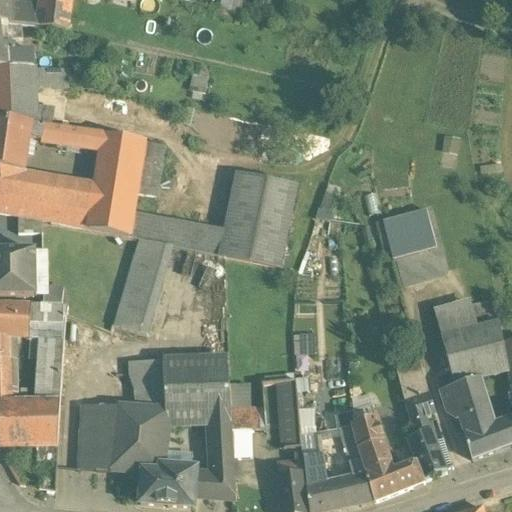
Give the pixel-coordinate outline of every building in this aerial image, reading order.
[(12,0),(0,0),(0,25),(36,29),(38,15),(38,11),(12,10),(12,0)] [(46,0),(45,11),(69,15),(71,0),(46,0)] [(69,15),(45,11),(45,15),(43,30),(67,33),(69,15)] [(45,15),(38,15),(36,29),(43,30),(45,15)] [(0,31),(0,70),(15,70),(14,53),(14,46),(0,47),(0,31)] [(45,71),(44,53),(14,53),(15,70),(15,71),(37,71),(45,71)] [(15,71),(15,70),(0,70),(0,104),(37,110),(37,71),(15,71)] [(72,73),(48,72),(47,90),(71,91),(72,73)] [(37,110),(0,104),(0,122),(31,127),(37,128),(37,110)] [(31,127),(0,122),(0,169),(24,173),(29,142),(31,127)] [(37,128),(31,127),(29,142),(101,155),(104,139),(37,128)] [(101,155),(95,191),(95,192),(89,234),(129,241),(133,216),(136,197),(144,145),(104,139),(101,155)] [(164,148),(144,145),(136,197),(156,200),(164,148)] [(24,173),(0,169),(0,216),(18,220),(42,224),(55,227),(89,234),(95,192),(23,177),(24,173)] [(226,235),(221,260),(224,260),(225,257),(280,269),(296,191),(237,179),(226,235)] [(322,221),(337,221),(338,195),(323,194),(322,221)] [(424,213),(383,224),(394,262),(428,253),(425,238),(429,237),(424,213)] [(226,235),(133,216),(129,241),(221,260),(226,235)] [(42,224),(18,220),(18,237),(42,237),(42,224)] [(36,254),(0,254),(0,298),(36,299),(36,254)] [(135,254),(114,327),(140,335),(161,262),(135,254)] [(64,292),(45,291),(44,306),(62,308),(64,292)] [(469,303),(433,313),(442,340),(476,331),(471,311),(472,310),(469,303)] [(28,307),(0,305),(0,339),(9,340),(26,341),(28,307)] [(472,310),(471,311),(476,331),(500,325),(496,305),(472,310)] [(62,308),(44,306),(44,307),(28,307),(26,341),(36,341),(64,342),(66,317),(67,318),(68,309),(62,308)] [(476,331),(442,340),(455,389),(472,383),(510,375),(505,353),(500,325),(476,331)] [(9,340),(0,339),(0,355),(5,355),(10,360),(9,340)] [(64,342),(36,341),(34,375),(39,376),(37,405),(60,405),(64,342)] [(5,355),(0,355),(0,406),(11,406),(10,360),(5,355)] [(232,413),(228,363),(163,363),(164,366),(165,390),(168,427),(210,427),(232,426),(232,413)] [(133,390),(165,390),(164,366),(129,368),(129,380),(133,390)] [(417,378),(409,380),(411,387),(419,385),(417,378)] [(455,389),(440,394),(447,415),(457,423),(459,422),(481,412),(479,406),(472,383),(455,389)] [(411,387),(401,389),(405,405),(422,399),(419,385),(411,387)] [(301,451),(296,387),(276,389),(281,453),(301,451)] [(165,390),(133,390),(135,410),(119,409),(111,472),(143,474),(143,472),(162,474),(162,469),(163,464),(168,427),(165,390)] [(422,399),(405,405),(417,440),(430,434),(425,420),(436,417),(429,397),(422,399)] [(37,405),(32,406),(17,406),(11,406),(0,406),(0,451),(20,486),(55,493),(60,405),(37,405)] [(119,409),(83,406),(79,470),(111,472),(119,409)] [(372,408),(354,413),(354,426),(355,430),(377,423),(372,408)] [(481,412),(459,422),(472,463),(500,454),(492,430),(486,410),(481,412)] [(265,412),(232,413),(232,426),(232,436),(252,436),(265,436),(265,412)] [(377,423),(355,430),(363,458),(367,476),(376,505),(402,495),(394,475),(384,450),(383,445),(377,423)] [(511,423),(492,430),(500,454),(511,449),(511,423)] [(232,426),(210,427),(213,492),(213,498),(217,504),(217,511),(234,511),(236,496),(234,461),(232,436),(232,426)] [(430,434),(417,440),(408,443),(417,466),(425,485),(446,477),(430,434)] [(252,436),(232,436),(234,461),(252,461),(252,436)] [(363,458),(354,460),(359,477),(367,476),(363,458)] [(311,459),(304,460),(306,490),(321,486),(318,459),(311,459)] [(417,466),(394,475),(402,495),(425,486),(425,485),(417,466)] [(166,470),(162,469),(162,474),(143,472),(143,474),(140,506),(192,510),(194,510),(196,491),(197,471),(166,470)] [(307,511),(303,475),(277,478),(280,511),(307,511)] [(359,477),(354,479),(362,508),(376,505),(367,476),(359,477)] [(354,479),(340,482),(348,511),(362,508),(354,479)] [(321,486),(306,490),(309,511),(345,511),(348,511),(340,482),(321,486)] [(213,492),(196,491),(194,510),(192,510),(192,511),(217,511),(217,504),(213,498),(213,492)]
